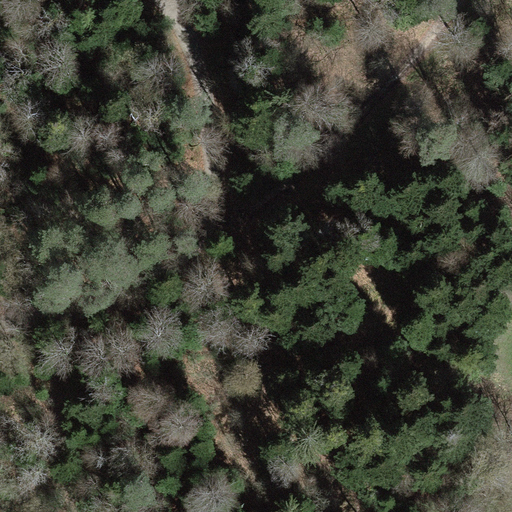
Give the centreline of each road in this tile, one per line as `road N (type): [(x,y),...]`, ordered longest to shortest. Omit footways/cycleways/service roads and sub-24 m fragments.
road 1 (unclassified): [(0,320),(125,292),(209,252),(212,167),(199,68),(165,0)]
road 2 (track): [(458,0),(332,141),(209,252)]
